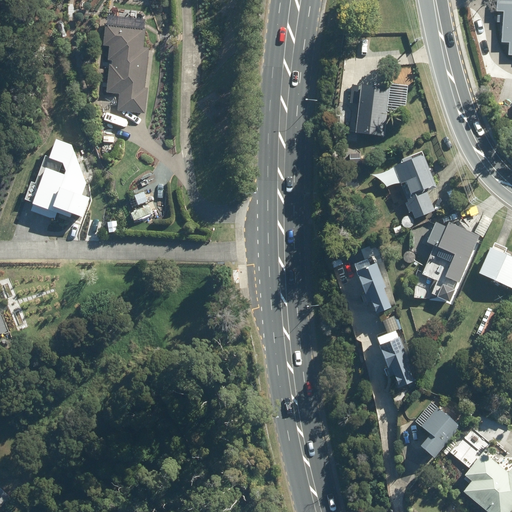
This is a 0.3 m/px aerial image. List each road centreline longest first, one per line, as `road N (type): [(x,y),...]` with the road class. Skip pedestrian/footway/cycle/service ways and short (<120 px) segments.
road 1 (primary): [(296,0),(280,151),(282,254),(294,399),(318,511)]
road 2 (secondary): [(511,181),(475,145),(450,78),(435,0)]
